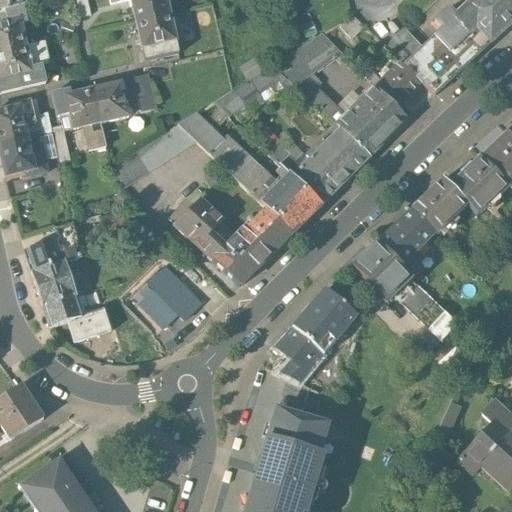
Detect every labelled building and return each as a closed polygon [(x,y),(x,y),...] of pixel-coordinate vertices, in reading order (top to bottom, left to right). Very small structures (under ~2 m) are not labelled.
[(7,0),(0,0),(0,24),(19,20),(20,25),(25,24),(22,8),(10,11),(7,0)] [(7,0),(10,11),(22,8),(26,7),(24,0),(7,0)] [(90,17),(85,0),(73,0),(78,19),(90,17)] [(108,0),(109,6),(130,1),(136,23),(168,15),(164,0),(108,0)] [(511,0),(474,0),(467,7),(494,39),(511,22),(511,0)] [(457,17),(450,10),(436,23),(443,29),(404,65),(421,82),(434,96),(494,39),(467,7),(457,17)] [(168,15),(136,23),(145,63),(178,56),(168,15)] [(363,27),(351,16),(337,26),(351,40),(363,27)] [(0,24),(0,53),(25,47),(20,25),(19,20),(0,24)] [(322,35),(272,67),(294,88),(336,127),(359,104),(357,102),(359,100),(351,92),(337,107),(318,89),(321,84),(312,75),(341,54),(322,35)] [(25,47),(0,53),(0,93),(0,96),(44,86),(40,67),(48,66),(43,43),(25,47)] [(404,65),(401,62),(374,89),(394,109),(421,82),(404,65)] [(272,67),(213,106),(227,120),(235,115),(240,122),(284,89),(287,93),(294,88),(272,67)] [(130,79),(113,83),(114,87),(120,86),(124,105),(136,102),(133,87),(130,79)] [(147,85),(133,87),(136,102),(138,109),(154,105),(147,85)] [(114,87),(92,92),(99,126),(127,119),(124,105),(120,86),(114,87)] [(394,109),(374,89),(366,97),(364,95),(359,100),(357,102),(359,104),(336,127),(368,160),(407,122),(394,109)] [(69,92),(52,96),(57,119),(69,116),(64,98),(70,97),(69,92)] [(70,97),(64,98),(69,116),(73,132),(74,132),(78,152),(87,150),(88,153),(105,150),(99,126),(92,92),(70,97)] [(31,100),(13,104),(14,109),(19,108),(23,126),(36,123),(31,100)] [(14,109),(0,112),(0,145),(26,140),(23,126),(19,108),(14,109)] [(195,116),(177,127),(193,143),(208,157),(222,143),(195,116)] [(177,127),(132,156),(149,173),(157,166),(159,168),(166,162),(167,162),(175,155),(176,156),(184,149),(185,150),(193,143),(177,127)] [(336,127),(305,158),(309,163),(292,180),(320,208),(368,160),(336,127)] [(511,140),(507,136),(480,160),(507,189),(510,192),(511,190),(511,140)] [(292,180),(289,177),(275,191),(266,183),(269,179),(227,138),(222,143),(208,157),(266,212),(292,236),(320,208),(292,180)] [(26,140),(0,145),(0,161),(4,179),(29,173),(33,172),(29,154),(26,140)] [(41,152),(29,154),(33,172),(29,173),(30,178),(46,174),(41,152)] [(132,156),(105,173),(121,191),(130,184),(131,185),(139,179),(140,181),(149,173),(132,156)] [(480,160),(449,189),(465,207),(475,218),(507,189),(480,160)] [(441,181),(411,213),(434,236),(436,237),(465,207),(449,189),(441,181)] [(199,200),(174,228),(212,263),(225,250),(211,237),(224,223),(199,200)] [(292,236),(266,212),(250,228),(248,226),(225,250),(212,263),(239,289),(292,236)] [(411,213),(377,245),(400,269),(434,236),(411,213)] [(79,223),(53,232),(57,243),(74,238),(83,235),(79,223)] [(57,243),(24,254),(31,276),(64,265),(81,259),(74,238),(57,243)] [(377,245),(351,269),(385,304),(399,291),(396,288),(407,277),(400,269),(377,245)] [(64,265),(31,276),(42,309),(75,298),(64,265)] [(200,306),(164,269),(147,285),(154,292),(140,306),(162,330),(177,316),(183,322),(200,306)] [(444,313),(418,288),(401,305),(427,330),(444,313)] [(356,319),(325,292),(292,329),(323,356),(356,319)] [(75,298),(42,309),(49,330),(67,324),(74,345),(111,333),(104,312),(82,319),(75,298)] [(323,356),(292,329),(275,348),(292,363),(280,376),(298,385),(323,356)] [(42,422),(19,387),(0,400),(0,427),(10,443),(42,422)] [(511,429),(511,412),(497,398),(482,413),(492,423),(498,417),(511,430),(511,429)] [(245,511),(304,511),(321,459),(316,457),(326,427),(276,412),(260,464),(259,464),(255,476),(257,476),(245,511)] [(511,430),(498,417),(492,423),(464,452),(462,451),(456,457),(459,460),(469,450),(508,488),(511,484),(511,430)] [(93,511),(59,461),(18,489),(33,511),(93,511)]
